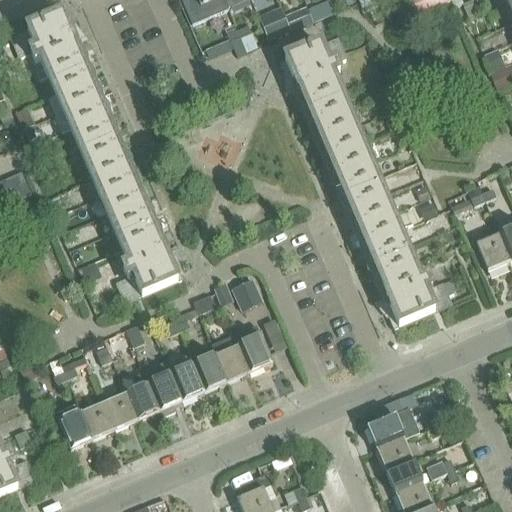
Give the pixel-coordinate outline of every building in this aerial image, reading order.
[(180,0),(192,28),(229,13),(228,11),(227,9),(223,0),(180,0)] [(250,0),(223,0),(228,11),(251,1),(250,0)] [(356,0),(360,7),(362,12),(372,7),(368,0),(356,0)] [(450,1),(449,0),(412,0),(409,1),(413,11),(417,19),(451,4),(450,1)] [(460,0),(453,0),(450,1),(451,4),(454,10),(463,7),(460,0)] [(474,7),(465,11),(470,23),(479,20),(474,7)] [(306,9),(284,19),(286,22),(291,35),(313,25),(306,9)] [(16,40),(11,42),(20,62),(32,57),(33,58),(37,68),(35,69),(42,85),(50,82),(58,99),(49,102),(56,120),(55,120),(63,137),(72,133),(80,150),(87,167),(95,184),(102,201),(109,219),(117,236),(124,253),(131,270),(125,272),(129,282),(127,283),(117,287),(126,308),(137,304),(143,301),(144,301),(178,287),(182,285),(184,284),(185,283),(175,262),(172,253),(171,253),(164,256),(157,239),(150,222),(142,204),(135,187),(128,170),(120,153),(113,136),(106,119),(98,102),(91,84),(83,67),(76,50),(83,47),(79,39),(70,17),(63,20),(61,21),(38,31),(31,34),(30,34),(28,35),(23,37),(16,40)] [(263,29),(269,43),(290,34),(284,20),(263,29)] [(248,29),(238,34),(241,41),(252,37),(248,29)] [(238,34),(227,38),(231,46),(231,45),(241,41),(238,34)] [(231,45),(234,51),(238,60),(247,55),(241,41),(231,45)] [(336,68),(348,62),(339,41),(281,66),(294,97),(301,94),(389,300),(383,303),(395,333),(454,308),(449,296),(445,288),(432,293),(428,283),(422,286),(400,234),(334,80),(340,78),(336,68)] [(498,53),(485,58),(493,75),(506,70),(498,53)] [(493,75),(491,76),(498,92),(511,85),(511,76),(508,68),(506,70),(493,75)] [(28,111),(17,116),(24,133),(35,128),(28,111)] [(396,120),(387,124),(391,134),(400,131),(396,120)] [(402,138),(395,141),(400,151),(406,149),(402,138)] [(415,170),(407,174),(413,185),(420,181),(415,170)] [(11,180),(21,202),(32,198),(22,176),(11,180)] [(11,207),(21,202),(11,180),(1,185),(11,207)] [(0,209),(1,211),(11,207),(1,185),(0,185),(0,209)] [(56,206),(71,199),(66,186),(50,192),(56,206)] [(426,190),(416,194),(420,204),(430,200),(426,190)] [(483,198),(486,205),(497,201),(493,193),(483,198)] [(486,205),(483,198),(472,202),(475,210),(486,205)] [(468,204),(452,211),(455,218),(471,211),(468,204)] [(433,207),(420,212),(424,223),(437,217),(433,207)] [(511,265),(511,233),(500,239),(511,266),(511,265)] [(511,266),(500,239),(477,249),(488,275),(511,266)] [(96,267),(80,273),(86,288),(102,281),(96,267)] [(455,283),(445,288),(449,296),(459,292),(455,283)] [(253,285),(234,293),(243,315),(262,307),(253,285)] [(226,288),(215,293),(219,304),(231,299),(226,288)] [(215,310),(210,299),(194,306),(199,317),(215,310)] [(196,313),(175,322),(178,329),(188,325),(199,320),(196,313)] [(178,329),(181,336),(191,332),(188,325),(178,329)] [(178,329),(167,334),(170,341),(181,336),(178,329)] [(250,377),(273,367),(257,330),(234,340),(250,377)] [(125,334),(108,342),(114,356),(132,348),(125,334)] [(140,334),(128,339),(133,350),(144,345),(140,334)] [(211,349),(216,360),(228,387),(250,377),(234,340),(211,349)] [(107,352),(97,356),(99,362),(110,358),(107,352)] [(110,358),(99,362),(102,369),(113,365),(110,358)] [(205,396),(194,370),(189,358),(167,367),(166,368),(183,406),(205,396)] [(84,360),(62,370),(64,376),(75,372),(87,366),(84,360)] [(216,360),(194,370),(205,396),(228,387),(216,360)] [(58,362),(50,366),(56,380),(64,376),(62,370),(58,362)] [(7,363),(1,365),(6,379),(13,376),(7,363)] [(159,371),(144,377),(149,389),(161,415),(164,420),(176,415),(175,409),(183,406),(166,368),(167,367),(166,366),(158,369),(159,371)] [(75,372),(64,376),(68,384),(78,379),(75,372)] [(56,380),(54,381),(57,388),(67,384),(68,384),(64,376),(56,380)] [(139,393),(127,398),(138,425),(161,415),(144,377),(134,381),(139,393)] [(116,434),(138,425),(127,398),(105,408),(116,434)] [(379,427),(368,432),(378,455),(404,443),(419,437),(409,413),(404,415),(400,403),(374,414),(379,427)] [(93,444),(82,418),(82,417),(79,408),(55,418),(70,454),(93,444)] [(105,408),(82,417),(82,418),(93,444),(116,434),(105,408)] [(452,408),(430,417),(431,419),(436,429),(457,420),(452,408)] [(428,432),(436,429),(431,419),(424,422),(428,432)] [(436,429),(428,432),(433,443),(440,439),(436,429)] [(26,434),(17,438),(23,452),(32,448),(26,434)] [(414,466),(404,443),(378,455),(387,477),(414,466)] [(0,500),(31,487),(35,485),(27,465),(14,470),(10,460),(3,463),(0,455),(0,500)] [(450,464),(443,467),(447,477),(455,474),(450,464)] [(423,488),(414,466),(387,477),(397,499),(423,488)] [(455,474),(447,477),(452,488),(459,485),(455,474)] [(267,479),(241,490),(246,501),(264,493),(271,490),(267,479)] [(397,499),(402,511),(428,511),(433,510),(423,488),(397,499)] [(299,505),(307,501),(302,491),(295,494),(299,505)] [(240,511),(280,511),(276,502),(269,505),(264,493),(246,501),(237,504),(240,511)] [(295,494),(286,498),(290,508),(299,505),(295,494)] [(165,511),(161,496),(132,505),(133,511),(165,511)] [(307,501),(299,505),(302,511),(310,511),(311,511),(307,501)]
